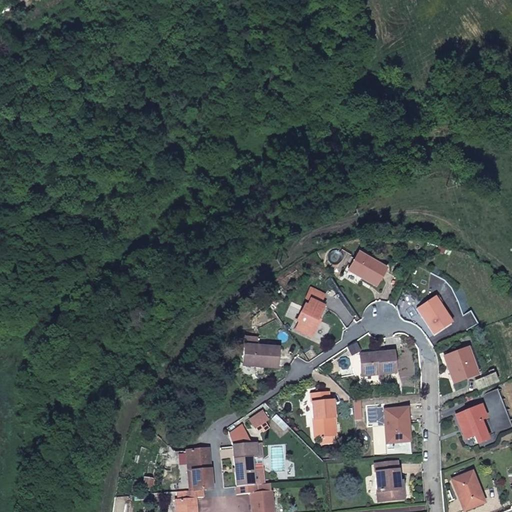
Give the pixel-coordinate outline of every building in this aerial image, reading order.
[(385,270),(358,254),(349,270),(376,288),(385,270)] [(324,296),(311,289),(305,300),(309,302),(307,307),(304,306),(296,322),(299,323),(295,330),(311,338),(319,322),(318,321),(324,307),(320,305),(324,296)] [(451,323),(434,298),(417,310),(434,335),(451,323)] [(279,348),(244,346),(243,363),(259,364),(259,368),(277,369),(279,348)] [(467,349),(444,357),(454,384),(476,376),(467,349)] [(359,355),(361,375),(378,373),(378,375),(396,374),(395,352),(359,355)] [(314,438),(331,437),(330,419),(334,418),(333,402),(328,402),(328,393),(310,395),(314,438)] [(481,407),(456,416),(465,439),(474,436),(477,444),(487,440),(480,421),(485,419),(481,407)] [(387,444),(405,442),(404,426),(408,426),(406,410),(384,412),(387,444)] [(255,444),(233,446),(236,487),(254,485),(253,470),(252,459),(256,458),(255,444)] [(192,491),(203,490),(212,489),(209,449),(188,451),(192,491)] [(396,463),(375,465),(377,493),(380,493),(381,501),(403,499),(402,489),(399,489),(396,463)] [(253,470),(254,485),(265,484),(264,469),(253,470)] [(464,511),(483,504),(471,473),(451,481),(464,511)] [(254,485),(236,487),(237,495),(251,494),(252,511),(273,511),(272,491),(276,491),(275,483),(265,484),(254,485)] [(175,511),(197,511),(197,498),(204,497),(203,490),(192,491),(187,492),(188,499),(175,500),(175,511)]
